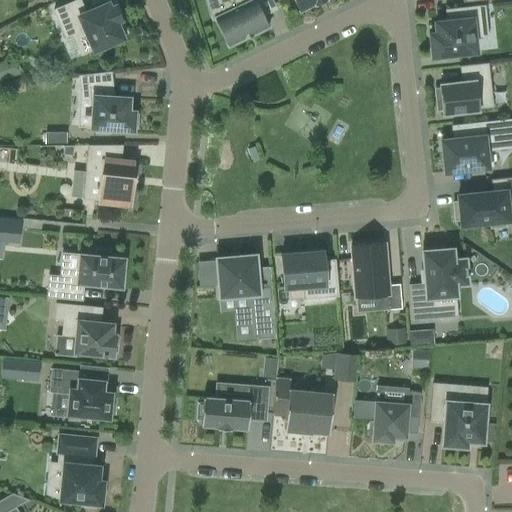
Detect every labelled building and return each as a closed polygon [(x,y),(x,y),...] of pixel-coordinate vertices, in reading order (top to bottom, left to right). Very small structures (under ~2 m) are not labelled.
[(116,6),(110,9),(108,4),(85,13),(79,0),(77,0),(53,10),(65,37),(79,32),(81,36),(86,34),(94,51),(123,39),(121,36),(126,34),(121,20),(122,19),(116,6)] [(205,0),(212,21),(215,20),(228,47),(269,27),(255,0),(205,0)] [(293,0),(298,11),(314,3),(315,5),(326,0),(325,0),(293,0)] [(436,34),(429,34),(432,57),(476,53),(474,39),(472,20),(486,19),(485,5),(471,7),(445,10),(446,22),(435,23),(436,34)] [(0,81),(11,78),(7,68),(4,60),(0,61),(0,81)] [(439,85),(440,96),(436,96),(438,110),(442,109),(442,115),(478,111),(478,109),(493,107),(488,63),(459,66),(461,82),(439,85)] [(110,73),(79,77),(81,90),(93,90),(90,128),(90,129),(95,129),(95,132),(109,133),(109,130),(133,131),(133,128),(136,128),(137,115),(134,114),(135,111),(129,111),(129,98),(126,98),(112,97),(112,91),(110,73)] [(452,140),(441,141),(445,173),(488,168),(486,151),(500,150),(498,136),(511,134),(511,118),(457,125),(458,139),(452,140)] [(46,146),(57,146),(56,133),(45,133),(46,146)] [(113,160),(114,145),(88,145),(82,199),(98,201),(98,202),(130,206),(133,177),(131,177),(133,162),(113,160)] [(63,146),(63,155),(72,156),(73,147),(63,146)] [(457,196),(458,202),(453,203),(455,220),(460,220),(461,226),(490,223),(491,228),(504,227),(504,222),(509,221),(507,205),(511,204),(511,177),(490,180),(492,192),(457,196)] [(15,225),(0,223),(0,239),(4,240),(14,241),(15,225)] [(389,310),(401,309),(399,284),(387,285),(384,243),(351,246),(355,298),(387,295),(389,310)] [(424,283),(409,285),(411,321),(438,318),(457,317),(456,296),(455,285),(467,284),(465,259),(453,260),(452,249),(444,250),(444,247),(430,248),(430,251),(422,252),(424,283)] [(304,299),(338,297),(335,259),(323,260),(322,248),(300,250),(300,252),(280,254),(283,289),(303,288),(304,299)] [(60,276),(48,275),(46,297),(82,301),(84,284),(95,286),(95,287),(107,288),(107,287),(121,288),(124,258),(109,257),(109,251),(95,250),(94,255),(78,254),(76,273),(61,271),(60,276)] [(241,257),(241,255),(230,256),(230,258),(216,259),(220,297),(249,295),(252,337),(257,336),(257,339),(274,338),(270,267),(256,268),(255,256),(241,257)] [(63,321),(62,336),(75,338),(74,353),(102,355),(102,356),(105,357),(106,356),(113,356),(113,352),(115,353),(117,339),(114,339),(115,335),(111,335),(112,324),(92,322),(94,307),(56,303),(54,320),(63,321)] [(405,328),(385,330),(387,346),(407,344),(405,328)] [(408,331),(409,346),(432,344),(432,330),(408,331)] [(270,339),(261,340),(261,348),(271,347),(270,339)] [(418,351),(417,367),(428,368),(429,352),(418,351)] [(355,382),(358,355),(336,353),(333,380),(355,382)] [(275,379),(275,378),(277,359),(264,358),(262,378),(275,379)] [(0,377),(32,380),(34,363),(2,360),(0,377)] [(113,403),(110,403),(111,393),(102,392),(103,382),(79,379),(80,371),(51,368),(49,392),(69,394),(67,417),(86,419),(86,417),(109,419),(109,415),(112,416),(113,403)] [(300,431),(328,434),(332,394),(289,390),(290,380),(275,378),(275,379),(272,415),(285,416),(284,429),(286,430),(286,433),(300,434),(300,431)] [(482,443),(485,405),(468,403),(469,386),(433,383),(430,422),(444,423),(442,445),(466,447),(466,441),(482,443)] [(265,421),(268,388),(249,386),(248,396),(215,394),(215,399),(202,398),(202,403),(197,402),(196,420),(201,420),(200,425),(217,427),(217,429),(230,430),(230,428),(247,429),(248,419),(265,421)] [(354,401),(352,417),(374,419),(373,421),(369,421),(368,435),(372,435),(372,440),(391,442),(392,436),(405,437),(406,417),(418,418),(420,394),(407,393),(406,405),(375,402),(354,401)] [(486,442),(494,443),(495,424),(486,424),(486,442)] [(95,439),(59,436),(58,452),(62,453),(61,465),(63,465),(60,500),(80,502),(81,506),(94,507),(96,504),(100,504),(102,482),(97,482),(99,467),(90,466),(91,456),(93,456),(95,439)]
